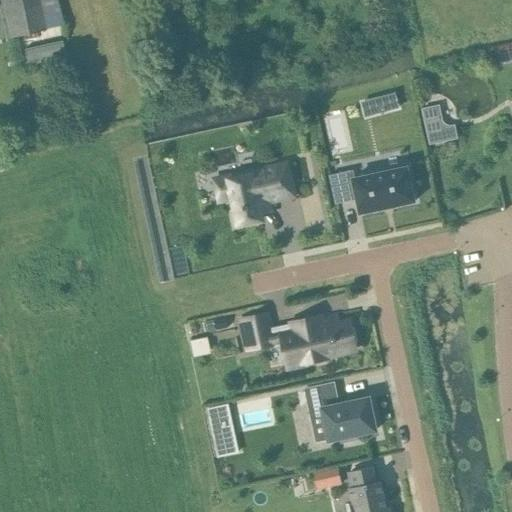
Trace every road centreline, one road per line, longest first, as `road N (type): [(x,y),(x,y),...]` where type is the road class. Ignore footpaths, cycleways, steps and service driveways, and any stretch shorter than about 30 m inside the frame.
road 1 (residential): [(374,258),(429,511)]
road 2 (residential): [(511,434),(500,231)]
road 3 (residential): [(500,231),(374,258)]
